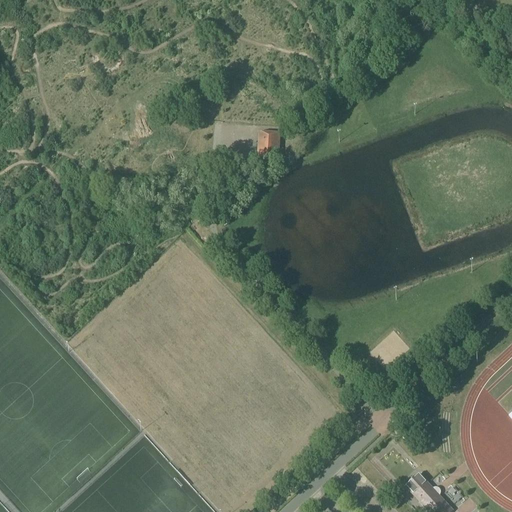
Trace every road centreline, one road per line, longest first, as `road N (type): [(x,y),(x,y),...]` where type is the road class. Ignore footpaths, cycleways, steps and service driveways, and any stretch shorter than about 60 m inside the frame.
road 1 (unclassified): [(287,511),(511,294)]
road 2 (unknown): [(377,429),(217,246),(209,178)]
